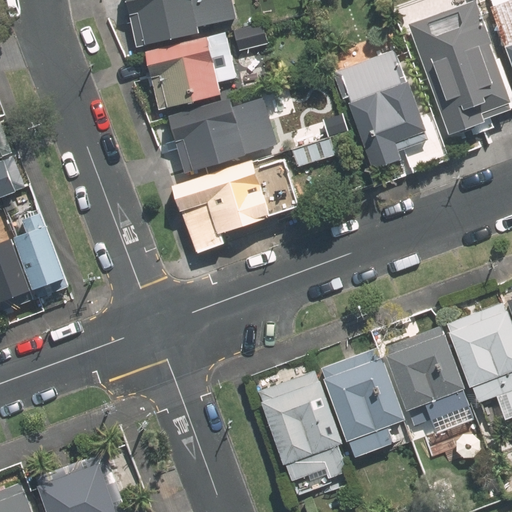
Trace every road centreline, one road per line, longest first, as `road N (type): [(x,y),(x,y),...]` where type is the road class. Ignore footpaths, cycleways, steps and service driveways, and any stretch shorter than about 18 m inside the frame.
road 1 (residential): [(153,326),(511,193)]
road 2 (residential): [(153,326),(39,0)]
road 3 (residential): [(218,511),(153,326)]
road 4 (residential): [(0,384),(153,326)]
